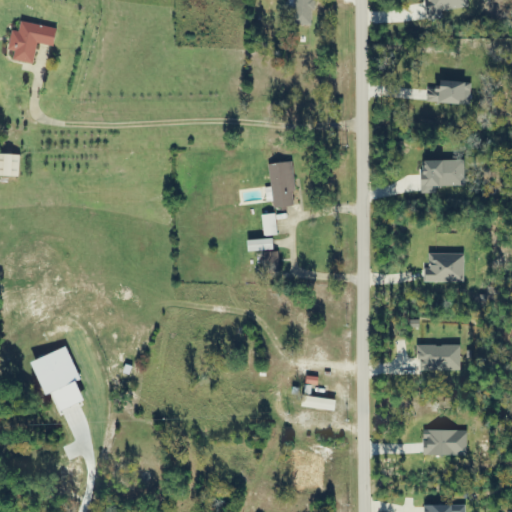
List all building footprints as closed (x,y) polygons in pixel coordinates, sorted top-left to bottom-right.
[(315,25),(314,0),(295,0),(295,25),(315,25)] [(14,61),(34,65),(38,45),(55,48),(58,30),(22,23),(20,33),(14,32),(10,51),(16,52),(14,61)] [(20,155),(0,154),(0,176),(20,176),(20,155)] [(269,166),(274,208),(298,205),(294,163),(269,166)] [(263,215),(265,236),(278,235),(276,214),(263,215)] [(250,251),(275,251),(275,240),(250,240),(250,251)] [(278,271),(278,260),(270,260),(270,271),(278,271)] [(306,307),(298,307),(298,353),(306,353),(306,307)] [(328,409),(328,379),(304,379),(304,409),(328,409)]
